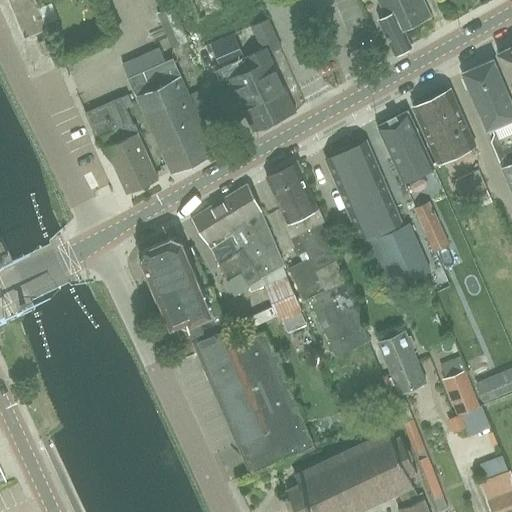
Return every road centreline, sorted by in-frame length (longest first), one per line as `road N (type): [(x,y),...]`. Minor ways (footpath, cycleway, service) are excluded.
road 1 (secondary): [(98,240),(511,12)]
road 2 (unclassified): [(224,511),(98,240)]
road 3 (residential): [(98,240),(0,35)]
road 4 (tertiary): [(52,511),(0,398)]
